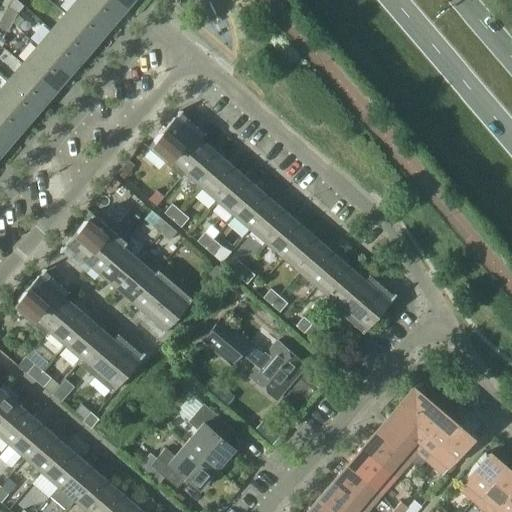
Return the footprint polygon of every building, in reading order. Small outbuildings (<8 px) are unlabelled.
[(96,41),(110,24),(82,0),(77,0),(66,14),(96,41)] [(115,0),(82,0),(110,24),(124,8),(115,0)] [(115,0),(124,8),(131,0),(115,0)] [(7,7),(2,16),(13,22),(18,13),(7,7)] [(66,14),(52,31),(82,57),(96,41),(66,14)] [(26,21),(19,15),(13,22),(20,28),(26,21)] [(0,27),(7,31),(13,22),(2,16),(0,20),(0,27)] [(52,31),(38,47),(68,74),(82,57),(52,31)] [(54,90),(68,74),(38,47),(23,64),(54,90)] [(23,64),(9,80),(40,107),(54,90),(23,64)] [(9,80),(0,90),(0,101),(25,123),(40,107),(9,80)] [(0,101),(0,129),(12,139),(25,123),(0,101)] [(148,147),(165,162),(191,132),(174,117),(148,147)] [(0,152),(12,139),(0,129),(0,152)] [(207,146),(191,132),(165,162),(182,177),(185,173),(184,172),(207,146)] [(185,173),(201,186),(224,160),(207,146),(184,172),(185,173)] [(240,174),(224,160),(201,186),(217,200),(240,174)] [(125,163),(117,172),(123,177),(131,168),(125,163)] [(217,200),(234,215),(256,188),(240,174),(217,200)] [(105,186),(111,192),(119,182),(113,177),(105,186)] [(273,202),(256,188),(234,215),(250,229),(273,202)] [(250,229),(267,243),(290,217),(273,202),(250,229)] [(164,212),(172,219),(180,211),(172,203),(164,212)] [(188,218),(180,211),(172,219),(180,227),(188,218)] [(92,212),(64,244),(81,259),(109,227),(92,212)] [(152,226),(160,233),(168,224),(160,217),(152,226)] [(306,231),(290,217),(267,243),(283,257),(306,231)] [(177,231),(168,224),(160,233),(169,241),(177,231)] [(126,242),(109,227),(81,259),(98,273),(122,245),(123,246),(126,242)] [(196,240),(203,246),(211,238),(204,231),(196,240)] [(283,257),(299,271),(322,245),(306,231),(283,257)] [(221,246),(211,238),(203,246),(213,255),(221,246)] [(138,259),(123,246),(122,245),(98,273),(114,287),(138,259)] [(339,259),(322,245),(299,271),(316,286),(339,259)] [(145,251),(138,259),(114,287),(131,301),(155,273),(153,272),(157,268),(158,269),(162,265),(145,251)] [(339,259),(316,286),(331,299),(332,300),(355,273),(339,259)] [(230,269),(238,275),(246,267),(238,260),(230,269)] [(224,272),(216,265),(208,274),(217,281),(224,272)] [(254,274),(246,267),(238,275),(247,283),(254,274)] [(157,268),(153,272),(155,273),(131,301),(147,315),(174,283),(158,269),(157,268)] [(12,305),(29,320),(56,288),(39,273),(12,305)] [(371,287),(355,273),(332,300),(331,299),(328,302),(346,317),(371,287)] [(191,298),(174,283),(147,315),(164,330),(191,298)] [(388,302),(371,287),(346,317),(362,331),(388,302)] [(46,334),(49,331),(49,330),(73,302),(56,288),(29,320),(46,334)] [(263,297),(271,304),(279,295),(270,288),(263,297)] [(287,303),(279,295),(271,304),(280,312),(287,303)] [(49,330),(49,331),(65,345),(89,316),(73,302),(49,330)] [(65,345),(80,358),(81,359),(106,330),(89,316),(65,345)] [(250,340),(251,339),(222,316),(202,340),(231,363),(240,352),(255,365),(247,375),(276,400),(306,365),(277,340),(266,353),(250,340)] [(311,324),(303,316),(295,325),(304,332),(305,332),(311,324)] [(314,321),(311,324),(305,332),(313,339),(322,329),(314,321)] [(77,361),(94,376),(122,345),(106,330),(81,359),(80,358),(77,361)] [(139,359),(122,345),(94,376),(111,391),(139,359)] [(343,366),(350,357),(344,352),(336,361),(343,366)] [(26,372),(34,380),(42,370),(34,363),(26,372)] [(42,370),(34,380),(43,387),(51,378),(42,370)] [(59,384),(68,392),(74,386),(64,378),(59,384)] [(410,460),(416,452),(412,389),(402,399),(403,400),(393,412),(392,411),(391,411),(390,411),(388,411),(387,411),(386,412),(385,413),(385,415),(385,416),(385,417),(386,418),(387,419),(377,431),(385,438),(410,460)] [(425,459),(446,433),(453,425),(441,415),(442,414),(442,413),(442,412),(442,410),(442,409),(441,408),(440,408),(438,407),(437,407),(436,407),(435,408),(434,409),(422,399),(423,398),(412,389),(416,452),(421,456),(425,459)] [(0,420),(15,403),(0,390),(0,420)] [(197,429),(185,442),(220,471),(230,459),(227,457),(234,448),(216,433),(226,422),(203,403),(202,404),(192,396),(179,411),(189,420),(187,421),(197,429)] [(31,417),(15,403),(0,420),(0,436),(8,444),(31,417)] [(74,411),(83,419),(90,411),(81,403),(74,411)] [(98,419),(90,411),(82,420),(90,428),(98,419)] [(47,431),(31,417),(8,444),(25,458),(47,431)] [(279,436),(263,421),(254,430),(271,445),(279,436)] [(425,459),(424,460),(441,475),(470,440),(453,425),(446,433),(425,459)] [(41,472),(64,445),(47,431),(25,458),(41,472)] [(395,477),(410,460),(385,438),(377,431),(362,448),(395,477)] [(220,471),(185,442),(174,455),(165,447),(150,465),(173,484),(182,474),(199,489),(206,481),(210,483),(220,471)] [(80,459),(64,445),(41,472),(57,486),(80,459)] [(362,448),(347,465),(381,494),(395,477),(362,448)] [(410,460),(414,464),(421,456),(416,452),(410,460)] [(456,486),(473,501),(502,467),(485,452),(456,486)] [(418,467),(424,460),(425,459),(421,456),(414,464),(418,467)] [(97,474),(80,459),(57,486),(50,495),(66,509),(74,500),(97,474)] [(347,465),(333,481),(367,510),(381,494),(347,465)] [(473,501),(485,511),(491,511),(511,487),(511,475),(502,467),(473,501)] [(74,500),(88,511),(92,511),(113,488),(97,474),(74,500)] [(335,511),(365,511),(367,510),(333,481),(319,498),(335,511)] [(8,493),(0,486),(0,501),(1,502),(8,493)] [(511,511),(511,487),(491,511),(511,511)] [(121,511),(130,502),(113,488),(92,511),(121,511)] [(176,491),(171,497),(180,505),(185,499),(176,491)] [(335,511),(319,498),(307,511),(335,511)] [(415,511),(422,505),(414,499),(402,511),(415,511)] [(400,501),(394,509),(397,511),(402,511),(407,507),(400,501)] [(141,511),(130,502),(121,511),(141,511)]
